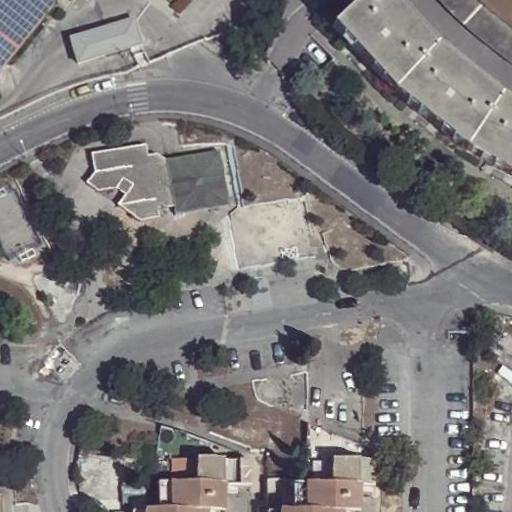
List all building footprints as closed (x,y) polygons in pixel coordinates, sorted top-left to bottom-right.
[(0,0),(0,73),(55,4),(49,0),(0,0)] [(361,0),(330,29),(391,96),(436,48),(391,0),(361,0)] [(511,32),(482,12),(471,0),(437,0),(464,29),(511,66),(511,32)] [(132,21),(122,25),(130,49),(140,46),(132,21)] [(122,25),(69,41),(78,65),(130,49),(122,25)] [(436,48),(391,96),(462,153),(499,99),(436,48)] [(511,106),(499,99),(462,153),(511,181),(511,106)] [(130,189),(123,199),(116,209),(137,224),(158,221),(156,212),(172,210),(173,217),(229,209),(219,154),(163,163),(164,169),(148,172),(146,158),(145,149),(89,158),(92,174),(85,186),(98,195),(114,192),(120,183),(130,189)] [(164,169),(163,163),(155,156),(146,158),(148,172),(164,169)] [(114,192),(123,199),(130,189),(120,183),(114,192)] [(40,364),(61,382),(75,361),(56,344),(40,364)] [(169,511),(223,511),(224,489),(248,489),(249,462),(198,460),(197,487),(170,487),(169,511)] [(308,511),(358,511),(358,489),(374,489),(374,464),(332,462),(331,487),(309,486),(308,511)] [(298,486),(296,511),(308,511),(309,486),(298,486)] [(157,487),(156,511),(169,511),(170,487),(157,487)]
